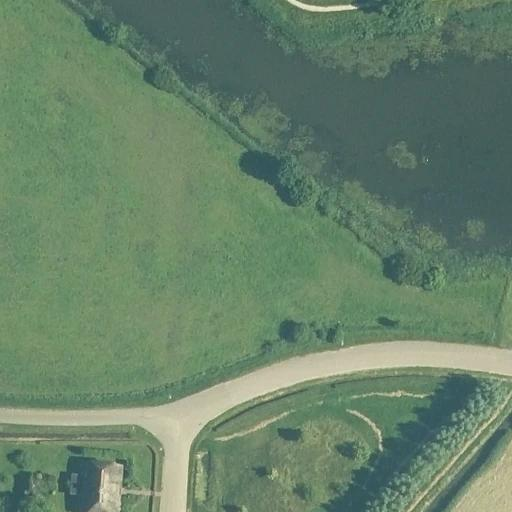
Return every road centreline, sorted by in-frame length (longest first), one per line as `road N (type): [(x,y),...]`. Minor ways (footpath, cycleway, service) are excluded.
road 1 (unclassified): [(511,364),(412,351),(326,361),(180,416)]
road 2 (unclassified): [(180,416),(0,418)]
